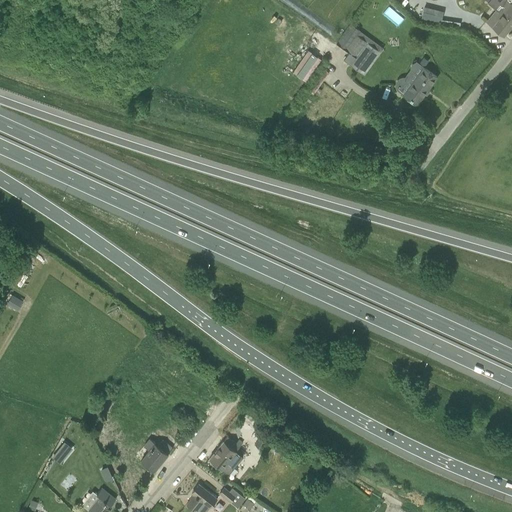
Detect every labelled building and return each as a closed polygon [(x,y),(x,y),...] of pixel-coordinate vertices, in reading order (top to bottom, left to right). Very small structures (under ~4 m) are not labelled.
[(504,36),(511,25),(511,12),(496,0),(489,0),(488,3),(497,11),(488,23),(489,23),(504,36)] [(511,0),(496,0),(511,12),(511,0)] [(390,6),(384,13),(398,26),(404,19),(390,6)] [(424,7),(423,14),(421,19),(440,24),(443,11),(424,7)] [(336,43),(337,44),(349,53),(344,61),(361,74),(378,51),(381,53),(384,49),(350,25),(336,43)] [(308,50),(292,71),(305,81),(321,59),(314,54),(314,55),(308,50)] [(424,67),(429,61),(424,58),(419,63),(424,67)] [(404,95),(417,105),(437,77),(424,68),(404,95)] [(390,165),(402,147),(393,141),(388,148),(355,141),(353,152),(382,159),(390,165)] [(18,311),(23,301),(12,294),(7,304),(18,311)] [(223,440),(208,458),(228,474),(243,456),(236,451),(243,443),(239,439),(236,443),(227,436),(227,437),(224,440),(223,440)] [(260,436),(254,444),(262,449),(267,441),(260,436)] [(169,454),(173,448),(163,440),(159,445),(150,439),(144,446),(150,450),(141,460),(154,471),(169,454)] [(51,456),(59,463),(72,447),(64,440),(51,456)] [(103,476),(110,472),(108,466),(100,469),(103,476)] [(194,495),(187,504),(196,511),(205,511),(210,507),(217,498),(199,484),(192,493),(194,495)] [(225,488),(220,493),(231,502),(238,508),(246,498),(232,487),(229,492),(225,488)] [(93,491),(82,505),(89,510),(88,511),(89,511),(108,511),(111,509),(107,506),(109,504),(111,505),(116,499),(102,488),(97,494),(93,491)] [(247,498),(244,503),(251,508),(254,503),(248,498),(247,498)] [(35,511),(38,503),(31,500),(28,509),(35,511)]
